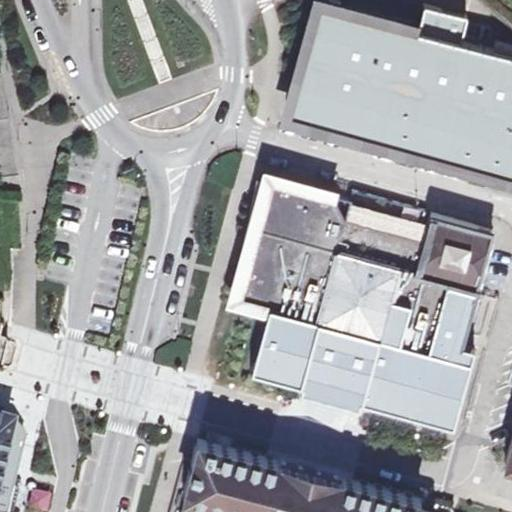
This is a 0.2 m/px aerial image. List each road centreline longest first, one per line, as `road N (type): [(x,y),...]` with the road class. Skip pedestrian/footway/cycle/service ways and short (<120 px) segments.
road 1 (residential): [(118,133),(59,398),(65,470),(54,511)]
road 2 (secondary): [(178,152),(165,251),(102,511)]
road 3 (unclassified): [(220,129),(511,208)]
road 4 (secondary): [(40,0),(81,86),(118,133)]
road 5 (secondary): [(220,129),(236,75),(224,0)]
